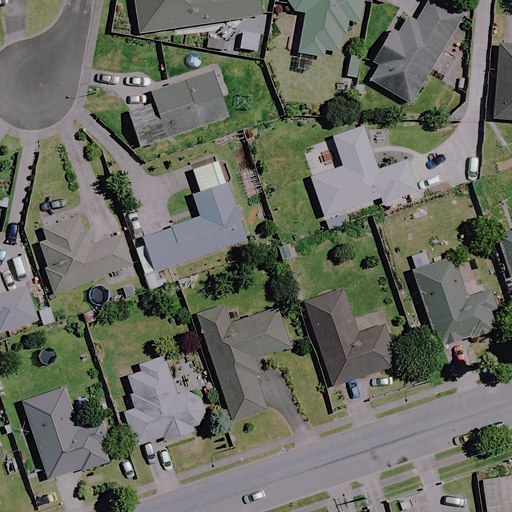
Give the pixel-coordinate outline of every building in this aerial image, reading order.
[(134,0),(139,35),(176,31),(177,39),(220,34),(219,24),(257,20),(254,0),(134,0)] [(303,15),(296,55),(324,59),(325,52),(339,54),(342,34),(344,35),(346,22),(359,24),(363,0),(284,0),(285,0),(294,13),(303,15)] [(378,67),(369,81),(410,105),(464,13),(441,0),(427,0),(415,21),(407,16),(397,33),(391,29),(371,63),(378,67)] [(259,35),(239,33),(238,52),(257,53),(259,35)] [(511,44),(498,44),(491,120),(511,121),(511,44)] [(225,120),(210,74),(150,94),(154,106),(128,115),(139,149),(225,120)] [(341,167),(309,178),(323,218),(379,199),(382,205),(418,192),(407,161),(377,170),(363,126),(331,138),(341,167)] [(242,242),(222,185),(190,197),(198,220),(142,240),(154,274),(242,242)] [(90,247),(79,218),(56,226),(60,238),(38,246),(56,295),(132,267),(120,235),(90,247)] [(511,233),(494,239),(508,280),(511,278),(511,233)] [(464,300),(449,259),(409,273),(437,351),(495,330),(482,293),(464,300)] [(0,295),(0,334),(40,322),(29,287),(0,295)] [(354,336),(338,292),(302,305),(332,388),(394,366),(380,327),(354,336)] [(289,349),(276,309),(227,325),(222,309),(196,317),(230,423),(265,412),(249,362),(289,349)] [(175,399),(163,359),(142,365),(145,373),(126,379),(135,411),(123,414),(134,450),(207,429),(196,392),(175,399)] [(75,432),(63,392),(24,404),(48,481),(106,463),(95,426),(75,432)] [(477,479),(481,511),(511,511),(511,481),(511,474),(477,479)]
